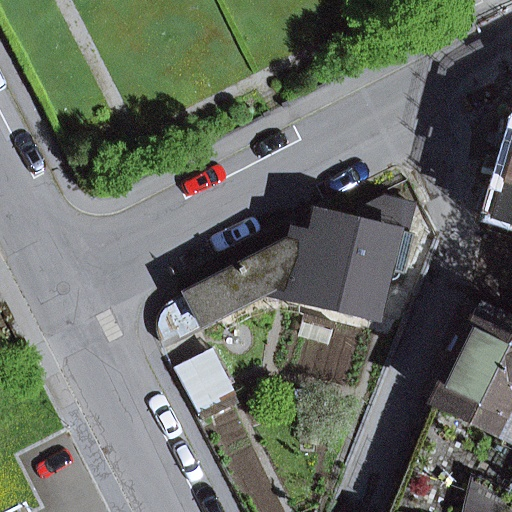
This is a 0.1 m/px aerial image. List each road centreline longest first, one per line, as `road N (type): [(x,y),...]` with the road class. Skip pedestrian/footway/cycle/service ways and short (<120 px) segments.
road 1 (residential): [(58,264),(509,39)]
road 2 (residential): [(358,511),(462,232),(509,39)]
road 3 (residential): [(58,264),(180,511)]
road 4 (residential): [(0,154),(58,264)]
